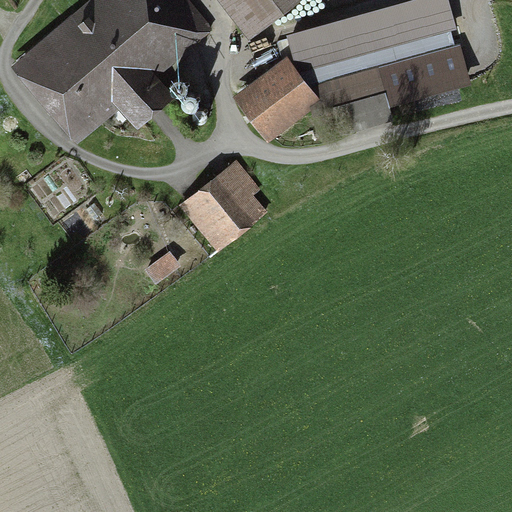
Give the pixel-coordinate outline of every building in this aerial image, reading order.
[(33,65),(79,120),(116,89),(142,120),(166,99),(171,95),(172,94),(146,63),(202,17),(187,0),(86,0),(79,6),(89,18),(33,65)] [(244,0),(260,20),(286,0),(244,0)] [(268,130),(311,97),(286,65),(310,46),(288,17),(241,52),(256,71),(235,87),(268,130)] [(325,57),(332,67),(362,47),(355,36),(325,57)] [(384,93),(335,106),(342,130),(390,116),(384,93)] [(183,202),(219,247),(265,211),(251,193),(258,188),(236,160),(183,202)]
